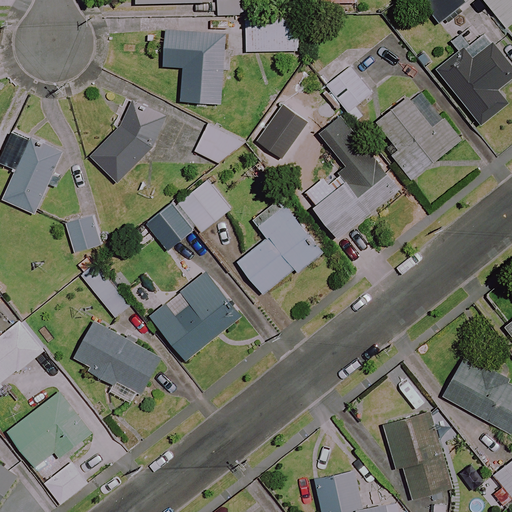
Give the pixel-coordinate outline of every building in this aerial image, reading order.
[(252,15),(251,0),(218,0),(219,14),(252,15)] [(470,0),(423,0),(442,23),(470,0)] [(511,25),(511,0),(485,0),(508,28),(511,25)] [(299,51),(298,17),(248,17),(248,51),(299,51)] [(153,64),(153,75),(179,76),(179,68),(184,68),(183,101),(223,103),(226,34),(168,31),(166,64),(153,64)] [(511,80),(511,66),(487,35),(440,72),(483,126),(509,105),(498,91),(511,80)] [(373,93),(350,66),(327,85),(350,112),(373,93)] [(446,118),(423,88),(379,122),(400,150),(394,154),(413,179),(463,140),(446,118)] [(155,145),(168,116),(135,101),(124,123),(93,156),(118,181),(155,145)] [(247,142),(210,123),(196,150),(222,164),(247,142)] [(5,199),(34,213),(48,184),(57,188),(63,174),(55,170),(63,152),(35,138),(5,199)] [(328,179),(309,194),(319,206),(317,208),(341,238),(401,188),(374,156),(336,188),(328,179)] [(88,184),(83,164),(70,168),(76,188),(88,184)] [(232,209),(209,180),(180,203),(203,232),(232,209)] [(194,231),(174,203),(149,222),(169,250),(194,231)] [(324,252),(287,205),(260,226),(270,238),(240,262),(265,293),(296,268),(299,272),(324,252)] [(94,214),(68,221),(77,253),(103,246),(94,214)] [(113,281),(99,263),(75,282),(80,289),(89,282),(117,317),(133,305),(121,291),(129,284),(121,274),(113,281)] [(243,316),(208,273),(153,317),(188,360),(243,316)] [(112,390),(131,402),(136,394),(140,397),(162,361),(98,321),(76,356),(93,367),(91,369),(116,385),(112,390)] [(46,350),(25,322),(0,340),(0,389),(4,387),(2,383),(46,350)] [(511,380),(466,355),(444,395),(511,432),(511,380)] [(93,433),(61,392),(10,431),(37,466),(57,451),(62,457),(93,433)] [(452,487),(429,412),(387,424),(400,467),(405,466),(415,499),(452,487)] [(90,483),(73,461),(47,482),(63,504),(90,483)] [(511,463),(496,474),(511,496),(511,463)] [(0,467),(0,504),(17,479),(0,467)] [(317,478),(324,511),(399,511),(397,500),(364,507),(356,469),(317,478)]
